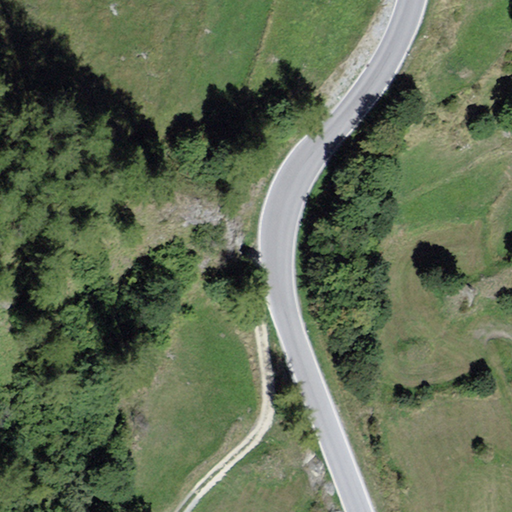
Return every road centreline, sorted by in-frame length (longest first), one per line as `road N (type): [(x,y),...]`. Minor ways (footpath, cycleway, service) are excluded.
road 1 (tertiary): [(359,511),(281,302),(276,247),(293,180),(381,67),(409,0)]
road 2 (track): [(276,266),(259,282),(266,416),(181,511)]
road 3 (track): [(511,335),(492,327),(479,339),(511,410)]
